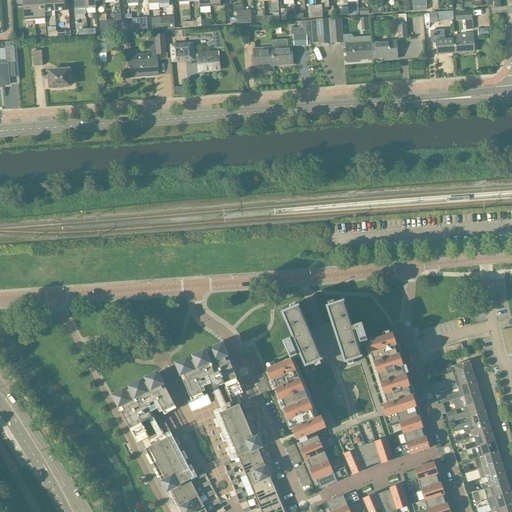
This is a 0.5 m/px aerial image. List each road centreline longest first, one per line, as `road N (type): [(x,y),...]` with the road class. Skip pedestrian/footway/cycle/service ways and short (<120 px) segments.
road 1 (primary): [(0,131),(439,99)]
road 2 (residential): [(194,286),(197,308),(232,347),(306,511)]
road 3 (residential): [(410,268),(406,324),(466,511)]
road 4 (unclassified): [(194,286),(410,268)]
road 5 (unclassified): [(0,300),(194,286)]
road 6 (primary): [(83,511),(0,391)]
road 7 (primary): [(0,403),(68,511)]
road 8 (residential): [(511,475),(474,355)]
